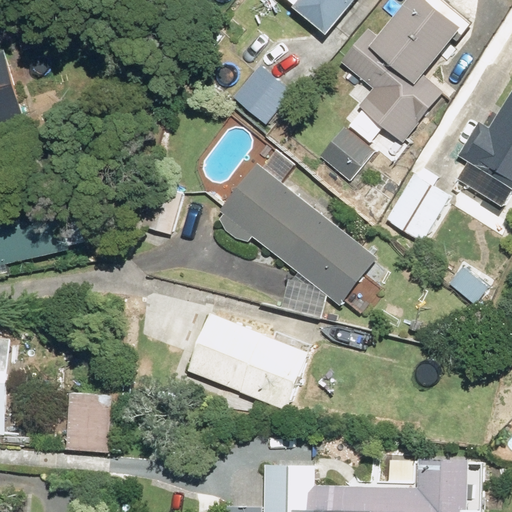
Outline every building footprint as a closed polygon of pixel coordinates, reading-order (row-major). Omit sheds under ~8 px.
[(342,28),(364,0),(306,0),(307,0),(342,28)] [(479,19),(455,0),(416,0),(389,34),(377,24),(348,60),(380,85),(365,104),(411,140),(454,87),(436,72),(479,19)] [(14,45),(0,48),(0,143),(40,132),(14,45)] [(263,64),(236,96),(266,123),(294,91),(263,64)] [(511,183),(511,100),(498,123),(486,116),(464,154),(511,183)] [(379,149),(347,124),(321,155),(353,181),(379,149)] [(233,208),(228,214),(234,226),(244,235),(258,237),(263,232),(350,303),(389,255),(270,158),(230,206),(233,208)] [(452,192),(417,172),(389,219),(424,240),(452,192)] [(178,234),(184,189),(153,184),(147,230),(178,234)] [(0,198),(0,261),(70,246),(56,186),(0,198)] [(477,264),(461,285),(478,298),(494,277),(477,264)] [(223,304),(198,367),(300,407),(325,344),(223,304)] [(19,336),(0,334),(0,433),(11,434),(19,336)] [(115,389),(73,387),(70,449),(112,451),(115,389)] [(274,459),(273,511),(481,511),(482,451),(431,451),(431,482),(325,480),(325,460),(274,459)]
